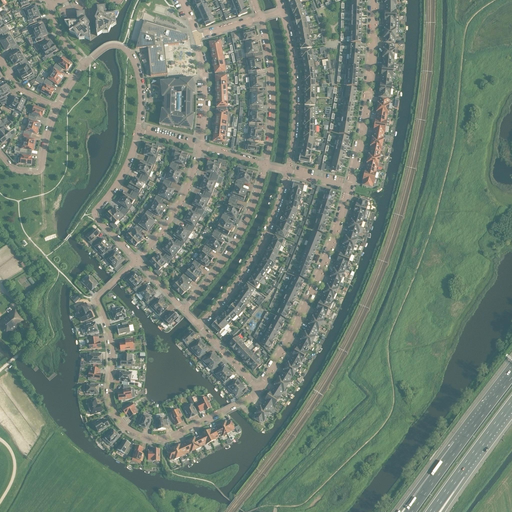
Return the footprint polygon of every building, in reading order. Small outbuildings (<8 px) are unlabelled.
[(198,8),(206,4),(204,0),(196,4),(195,4),(198,9),(198,8)] [(198,8),(200,13),(208,9),(206,4),(198,8)] [(301,4),(291,8),(293,14),(303,10),(301,4)] [(108,32),(111,27),(112,23),(116,24),(116,23),(116,22),(115,13),(119,13),(119,12),(106,13),(105,5),(100,6),(101,10),(98,10),(97,12),(94,19),(97,22),(96,23),(97,36),(106,29),(108,33),(108,32)] [(28,6),(22,9),(26,17),(38,11),(37,7),(36,8),(35,7),(30,9),(28,6)] [(385,9),(385,16),(395,16),(395,10),(395,7),(385,7),(385,9)] [(245,8),(236,12),(238,16),(247,13),(245,8)] [(202,17),(210,13),(208,9),(200,13),(202,17)] [(295,19),(305,16),(303,10),(293,14),(295,19)] [(38,11),(26,17),(29,25),(35,22),(34,19),(39,17),(39,16),(40,16),(38,12),(38,11)] [(77,20),(67,21),(64,21),(64,22),(68,22),(69,32),(69,33),(72,30),(78,39),(79,39),(80,36),(90,40),(90,41),(89,27),(88,27),(89,23),(85,18),(84,16),(82,16),(81,12),(76,12),(77,20)] [(204,21),(212,17),(210,13),(202,17),(204,21)] [(306,23),(306,22),(305,17),(305,16),(295,19),(296,25),(306,23)] [(395,22),(395,16),(385,16),(384,22),(385,22),(385,24),(394,24),(394,22),(395,22)] [(204,21),(203,21),(206,26),(214,22),(212,17),(204,21)] [(182,42),(181,42),(187,41),(187,35),(175,32),(176,29),(144,20),(141,31),(141,33),(140,33),(136,49),(147,48),(150,76),(167,74),(164,46),(179,45),(181,45),(182,42)] [(297,25),(298,31),(309,29),(308,22),(306,22),(306,23),(296,25),(297,25)] [(0,34),(2,33),(4,35),(10,32),(5,24),(3,25),(3,26),(0,27),(0,34)] [(43,25),(42,24),(37,27),(36,24),(29,26),(33,35),(35,34),(45,29),(44,25),(43,25)] [(395,33),(395,27),(394,27),(394,24),(385,24),(385,27),(384,27),(384,33),(395,33)] [(45,29),(35,34),(37,38),(35,39),(36,42),(42,40),(41,37),(47,35),(46,34),(47,33),(45,30),(46,30),(45,29)] [(243,40),(249,39),(254,38),(253,36),(255,36),(253,30),(249,31),(249,30),(245,31),(246,32),(241,33),(243,40)] [(10,32),(4,35),(6,38),(0,41),(1,42),(0,42),(2,46),(14,39),(10,32)] [(395,40),(395,33),(384,33),(384,39),(384,42),(394,42),(394,39),(395,40)] [(14,39),(2,46),(2,47),(3,46),(5,50),(6,49),(6,51),(11,47),(13,50),(19,46),(14,39)] [(243,43),(244,49),(257,46),(257,43),(256,43),(256,41),(250,42),(249,39),(243,40),(243,43)] [(220,46),(223,46),(222,40),(218,41),(218,40),(215,40),(215,41),(209,42),(210,48),(220,46)] [(44,51),(53,45),(51,41),(50,42),(50,41),(45,44),(43,42),(37,45),(37,44),(34,46),(36,50),(39,48),(41,47),(44,51)] [(311,41),(309,41),(299,43),(300,49),(312,47),(311,41)] [(383,53),(394,54),(394,47),(394,44),(384,44),(384,47),(383,47),(383,53)] [(53,45),(44,51),(45,54),(44,55),(46,60),(52,56),(51,54),(57,50),(53,45)] [(8,56),(11,61),(23,54),(19,46),(13,50),(14,52),(8,56)] [(245,53),(246,57),(253,56),(252,53),(258,52),(257,49),(258,49),(257,46),(244,49),(245,53)] [(312,56),(313,56),(312,49),(300,51),(301,57),(312,56)] [(393,60),(394,54),(383,53),(383,59),(383,61),(393,62),(393,60)] [(23,54),(11,61),(12,61),(14,65),(14,64),(15,65),(19,63),(20,66),(27,61),(23,54)] [(246,57),(246,60),(247,66),(260,64),(260,61),(259,61),(259,58),(253,59),(253,56),(246,57)] [(58,60),(55,65),(60,69),(62,67),(66,70),(67,68),(68,69),(72,64),(71,64),(71,63),(69,61),(68,62),(63,58),(60,62),(58,60)] [(20,76),(30,70),(32,68),(27,61),(20,66),(22,68),(18,70),(19,71),(18,72),(20,75),(20,76)] [(382,64),(382,70),(392,71),(393,65),(392,65),(393,62),(383,61),(383,64),(382,64)] [(247,66),(248,74),(255,73),(255,70),(260,70),(260,67),(261,67),(260,64),(247,66)] [(50,73),(61,81),(61,80),(63,77),(63,76),(63,75),(58,72),(60,69),(55,65),(50,73)] [(217,72),(218,76),(225,76),(224,71),(225,71),(224,66),(214,68),(215,73),(217,72)] [(30,70),(20,76),(23,80),(29,77),(31,79),(36,76),(32,68),(30,70)] [(392,77),(392,71),(382,70),(381,76),(382,76),(381,79),(391,80),(391,77),(392,77)] [(45,81),(50,84),(52,81),(57,85),(58,84),(59,84),(61,81),(50,73),(45,81)] [(255,77),(255,73),(248,74),(248,76),(249,83),(251,83),(251,82),(262,82),(262,79),(261,79),(261,76),(255,77)] [(192,129),(193,120),(194,115),(190,114),(190,109),(192,109),(192,100),(192,99),(190,99),(191,94),(194,93),(193,79),(180,80),(180,82),(174,82),(174,81),(161,82),(162,97),(166,96),(166,101),(165,101),(164,110),(162,110),(160,124),(173,126),(173,125),(179,126),(179,127),(192,129)] [(380,87),(391,89),(391,83),(391,82),(391,80),(381,79),(381,81),(380,81),(380,87)] [(50,84),(45,81),(39,91),(47,95),(46,95),(49,97),(49,96),(50,97),(53,91),(54,90),(49,87),(50,84)] [(262,85),(262,82),(251,82),(251,83),(252,88),(249,88),(249,91),(256,91),(256,88),(262,87),(262,85)] [(390,95),(391,89),(380,87),(379,93),(380,94),(379,96),(389,97),(389,95),(390,95)] [(4,96),(10,93),(9,92),(10,91),(8,88),(7,88),(0,92),(0,101),(0,102),(6,99),(4,96)] [(250,93),(250,100),(263,100),(263,97),(262,97),(262,94),(256,94),(256,91),(249,91),(250,93)] [(6,107),(14,111),(19,98),(15,97),(14,97),(11,102),(9,101),(6,107)] [(19,98),(14,111),(22,114),(24,108),(22,107),(25,101),(19,98)] [(377,107),(388,109),(389,103),(388,102),(389,100),(379,98),(379,101),(378,101),(377,107)] [(250,106),(250,108),(256,108),(256,105),(262,105),(262,102),(263,102),(263,100),(250,100),(250,106)] [(30,110),(28,116),(34,118),(36,115),(41,117),(41,115),(42,116),(44,110),(43,110),(43,109),(40,108),(40,109),(35,106),(33,111),(30,110)] [(226,111),(226,107),(219,107),(219,110),(217,110),(216,115),(229,117),(229,111),(226,111)] [(376,113),(377,113),(376,116),(386,117),(386,115),(387,115),(388,109),(377,107),(376,113)] [(256,111),(256,108),(250,108),(249,111),(252,111),(251,116),(251,117),(262,117),(262,114),(262,112),(256,111)] [(26,125),(39,129),(39,128),(40,125),(39,124),(39,123),(34,121),(34,118),(28,116),(26,125)] [(249,116),(248,125),(255,126),(255,123),(261,123),(262,120),(262,117),(251,117),(251,116),(249,116)] [(374,124),(385,126),(386,120),(386,117),(376,116),(376,118),(375,118),(374,124)] [(0,137),(8,131),(8,132),(9,130),(6,126),(7,125),(5,123),(0,126),(0,127),(2,129),(0,130),(0,137)] [(373,130),(374,130),(374,133),(383,135),(384,132),(385,126),(374,124),(373,130)] [(39,129),(26,125),(23,134),(29,135),(30,132),(36,134),(37,133),(39,129)] [(248,125),(247,133),(247,134),(250,134),(261,135),(261,132),(260,132),(261,130),(255,129),(255,126),(248,125)] [(0,140),(2,143),(9,138),(11,140),(16,136),(13,133),(11,135),(8,132),(8,131),(0,137),(0,140)] [(372,135),(371,141),(382,143),(383,137),(383,135),(374,133),(373,135),(372,135)] [(21,143),(35,145),(35,141),(35,140),(29,138),(29,135),(23,134),(21,143)] [(260,138),(261,135),(250,134),(249,139),(247,139),(246,142),(253,143),(253,140),(259,141),(260,138)] [(348,140),(348,138),(336,135),(335,140),(337,141),(348,143),(349,140),(348,140)] [(312,145),(314,146),(315,138),(314,138),(304,137),(304,138),(302,143),(312,145)] [(370,147),(371,148),(370,150),(380,152),(380,149),(381,150),(382,143),(371,141),(370,147)] [(246,142),(245,150),(250,150),(250,152),(253,152),(253,151),(258,152),(259,146),(257,146),(258,144),(253,143),(246,142)] [(15,151),(26,153),(27,149),(33,151),(33,149),(34,150),(34,146),(35,146),(35,145),(21,143),(20,148),(16,147),(15,151)] [(154,145),(150,144),(150,145),(146,143),(144,149),(145,149),(157,152),(158,147),(162,148),(163,145),(156,143),(156,146),(154,146),(154,145)] [(174,157),(186,160),(188,155),(183,154),(183,153),(180,152),(180,153),(178,152),(179,149),(173,147),(172,151),(175,152),(174,157)] [(155,162),(157,159),(158,153),(157,152),(145,149),(144,153),(145,153),(144,155),(150,157),(149,160),(155,162)] [(368,158),(378,161),(380,155),(379,155),(380,152),(370,150),(370,153),(369,152),(368,158)] [(26,153),(15,151),(15,152),(16,152),(15,155),(19,155),(18,163),(27,164),(26,165),(30,165),(30,164),(31,164),(32,158),(31,158),(31,157),(26,156),(26,153)] [(309,163),(310,157),(311,157),(310,157),(300,155),(299,161),(300,161),(300,162),(304,163),(304,162),(309,163)] [(330,160),(343,163),(344,160),(343,160),(344,158),(334,156),(334,155),(332,155),(330,160)] [(171,162),(170,165),(176,167),(177,164),(183,166),(184,165),(185,165),(186,161),(186,160),(174,157),(173,162),(171,162)] [(367,165),(366,167),(376,169),(377,167),(378,161),(368,158),(366,164),(367,165)] [(151,171),(154,166),(155,162),(149,160),(148,163),(141,160),(138,166),(139,166),(151,171)] [(212,161),(208,160),(206,166),(219,169),(220,164),(224,165),(225,161),(218,160),(218,163),(216,162),(212,161)] [(169,168),(167,173),(180,178),(181,175),(180,174),(181,173),(175,170),(176,167),(170,165),(169,168)] [(243,170),(244,167),(238,165),(237,168),(239,169),(238,174),(251,178),(253,172),(249,171),(245,170),(243,170)] [(341,173),(342,168),(332,165),(332,166),(330,173),(335,174),(336,172),(341,173)] [(147,180),(149,177),(151,171),(139,166),(137,170),(138,170),(137,172),(143,174),(142,177),(147,180)] [(219,169),(206,166),(205,171),(206,171),(206,172),(212,174),(211,177),(217,179),(219,175),(217,174),(218,169),(219,169)] [(365,169),(364,175),(374,178),(376,172),(375,172),(376,169),(366,167),(366,170),(365,169)] [(165,179),(163,181),(169,184),(171,181),(177,183),(177,182),(178,182),(180,178),(167,173),(165,179)] [(251,178),(238,174),(236,180),(235,183),(241,185),(242,182),(249,183),(249,182),(250,182),(251,178)] [(363,181),(362,184),(372,187),(372,184),(373,184),(374,178),(364,175),(362,181),(363,181)] [(141,188),(144,183),(145,184),(147,180),(142,177),(140,181),(134,177),(133,179),(131,182),(138,186),(141,188)] [(202,179),(201,183),(214,188),(213,187),(214,182),(216,183),(217,179),(211,177),(210,180),(204,178),(203,180),(202,179)] [(164,185),(161,190),(172,196),(174,192),(173,192),(174,190),(168,187),(169,184),(163,181),(162,184),(164,185)] [(128,187),(134,191),(132,194),(138,197),(140,194),(143,189),(141,188),(138,186),(131,182),(128,187)] [(303,192),(304,185),(299,184),(299,183),(295,182),(295,183),(294,183),(292,189),(302,191),(303,192)] [(200,189),(206,191),(205,194),(211,197),(212,193),(214,188),(201,183),(200,186),(201,187),(200,189)] [(245,196),(246,196),(245,196),(247,192),(246,192),(246,190),(240,188),(241,185),(235,183),(234,186),(236,187),(234,192),(232,191),(245,196)] [(324,195),(333,198),(335,193),(330,192),(331,190),(326,188),(324,195)] [(291,195),(301,197),(302,191),(292,189),(291,195)] [(157,194),(155,197),(161,200),(163,197),(168,200),(169,198),(170,199),(172,196),(161,190),(159,195),(157,194)] [(232,191),(229,199),(235,202),(236,199),(243,201),(245,196),(232,191)] [(130,197),(124,192),(121,197),(131,205),(131,204),(134,200),(136,201),(138,197),(132,194),(130,197)] [(196,196),(194,199),(207,205),(209,200),(211,197),(205,194),(203,197),(197,194),(197,196),(196,196)] [(289,200),(299,203),(301,197),(291,195),(289,200)] [(332,203),(333,201),(333,200),(333,198),(324,195),(322,200),(332,203)] [(129,210),(132,205),(131,204),(131,205),(121,197),(119,201),(118,203),(124,207),(122,209),(127,214),(130,210),(129,210)] [(151,204),(163,212),(165,209),(164,208),(165,206),(159,203),(161,200),(155,197),(154,200),(151,204)] [(198,208),(197,211),(202,214),(204,210),(203,209),(205,205),(207,205),(194,199),(192,203),(193,203),(192,205),(198,208)] [(226,208),(238,213),(241,208),(234,205),(235,202),(229,199),(228,203),(229,203),(227,208),(226,208)] [(357,201),(355,207),(366,210),(367,204),(368,201),(358,199),(357,201)] [(299,203),(289,200),(288,206),(297,210),(299,203)] [(332,203),(322,200),(321,205),(330,208),(331,206),(332,206),(332,203)] [(163,212),(151,204),(148,209),(146,212),(151,215),(153,213),(159,216),(160,215),(161,215),(163,212)] [(329,213),(330,208),(321,205),(318,204),(317,209),(329,213)] [(285,212),(295,215),(297,210),(288,206),(285,212)] [(354,213),(353,216),(362,218),(363,216),(364,216),(366,210),(355,207),(353,213),(354,213)] [(115,208),(113,209),(110,211),(118,220),(118,221),(119,221),(124,217),(127,214),(122,209),(119,213),(115,208)] [(223,213),(222,216),(228,219),(229,216),(235,218),(236,217),(238,214),(238,213),(226,208),(223,213)] [(329,213),(317,209),(315,214),(317,215),(327,218),(329,213)] [(188,212),(186,215),(198,222),(201,217),(202,214),(197,211),(195,214),(190,210),(189,212),(188,212)] [(105,215),(108,218),(108,219),(111,221),(112,222),(110,224),(114,229),(117,227),(114,224),(118,221),(118,220),(110,211),(105,215)] [(152,227),(154,224),(155,222),(150,218),(151,215),(146,212),(144,214),(141,219),(152,227)] [(286,212),(283,217),(292,221),(293,221),(295,215),(285,212),(286,212)] [(195,227),(198,222),(186,215),(184,218),(185,219),(184,221),(189,224),(188,227),(193,230),(195,227)] [(218,224),(230,230),(232,227),(231,226),(232,225),(226,222),(228,219),(222,216),(220,219),(218,224)] [(350,224),(360,227),(362,221),(362,218),(353,216),(352,218),(350,224)] [(280,223),(281,223),(282,223),(290,227),(291,228),(294,222),(293,221),(292,221),(283,217),(280,223)] [(136,226),(140,230),(143,227),(148,231),(149,230),(150,230),(152,227),(141,219),(137,224),(136,226)] [(314,224),(325,228),(326,225),(325,225),(326,223),(316,220),(314,224)] [(287,232),(290,227),(282,223),(281,223),(278,228),(287,232)] [(215,229),(213,232),(219,235),(221,232),(227,236),(230,230),(218,224),(219,225),(216,229),(215,229)] [(313,230),(323,233),(323,230),(324,230),(325,228),(314,224),(313,230)] [(357,235),(358,233),(360,227),(350,224),(348,230),(349,230),(348,232),(357,235)] [(130,232),(139,242),(143,239),(142,238),(143,237),(138,233),(140,230),(136,226),(134,228),(130,232)] [(178,227),(176,230),(188,238),(191,233),(193,230),(188,227),(186,230),(180,226),(179,228),(178,227)] [(275,234),(286,239),(289,233),(287,232),(278,228),(275,234)] [(92,245),(96,241),(94,239),(99,234),(98,233),(99,233),(96,229),(95,230),(94,229),(89,234),(89,233),(86,236),(87,236),(85,238),(92,245)] [(174,236),(179,239),(177,242),(182,246),(185,243),(188,238),(176,230),(174,233),(175,234),(174,236)] [(132,243),(135,246),(139,242),(130,232),(129,232),(130,233),(126,237),(124,234),(121,237),(126,241),(128,239),(129,240),(129,241),(132,243)] [(224,242),(217,238),(219,235),(213,232),(212,235),(213,235),(210,240),(221,247),(220,247),(221,247),(224,242)] [(312,232),(310,236),(320,240),(322,235),(312,232)] [(346,234),(344,240),(355,244),(357,238),(356,238),(357,235),(348,232),(347,235),(346,234)] [(274,235),(272,241),(281,245),(281,246),(283,246),(286,241),(274,235)] [(308,241),(318,245),(320,240),(310,236),(308,241)] [(98,252),(108,242),(105,240),(104,240),(103,239),(98,243),(96,241),(92,245),(98,252)] [(206,244),(204,247),(209,250),(211,248),(217,251),(218,250),(220,247),(221,247),(210,240),(207,245),(206,244)] [(342,249),(351,252),(352,249),(353,250),(355,244),(344,240),(342,246),(343,246),(342,249)] [(168,242),(166,244),(177,253),(180,249),(182,246),(177,242),(175,245),(170,241),(169,242),(168,242)] [(272,241),(270,246),(270,247),(279,251),(281,246),(281,245),(272,241)] [(306,246),(316,250),(318,245),(308,241),(306,246)] [(104,258),(109,254),(106,252),(111,247),(110,246),(110,245),(108,242),(98,252),(104,258)] [(163,247),(164,248),(163,250),(168,254),(166,256),(171,261),(173,258),(177,253),(166,244),(163,247)] [(270,246),(269,246),(267,252),(276,256),(279,251),(270,247),(270,246)] [(304,251),(314,255),(316,250),(306,246),(304,251)] [(210,262),(214,258),(208,253),(209,250),(204,247),(202,249),(199,254),(210,262)] [(351,255),(350,254),(351,252),(342,249),(341,251),(338,257),(349,260),(351,255)] [(303,256),(312,259),(314,255),(304,251),(303,256)] [(110,265),(120,255),(118,253),(117,253),(115,252),(111,256),(109,254),(104,258),(110,265)] [(267,252),(265,257),(265,258),(273,263),(276,256),(267,252)] [(154,257),(154,258),(164,268),(163,267),(166,263),(168,264),(171,261),(166,256),(163,259),(159,254),(158,255),(157,254),(154,258),(154,257)] [(195,259),(194,261),(199,265),(201,263),(206,266),(207,265),(208,266),(210,262),(210,263),(210,262),(199,254),(195,259)] [(120,255),(110,265),(117,272),(122,268),(119,265),(123,260),(122,259),(123,258),(120,255)] [(301,260),(310,264),(312,259),(303,256),(301,260)] [(265,257),(264,257),(261,263),(262,263),(270,268),(273,263),(265,258),(265,257)] [(345,268),(346,266),(349,260),(338,257),(336,262),(337,262),(336,265),(345,268)] [(152,265),(155,268),(156,269),(154,271),(159,276),(161,273),(160,272),(164,268),(154,258),(150,262),(153,265),(152,265)] [(299,265),(308,269),(310,264),(301,260),(299,265)] [(197,268),(199,265),(194,261),(192,264),(188,268),(199,277),(201,274),(200,273),(202,272),(197,268)] [(258,268),(266,273),(270,268),(262,263),(258,268)] [(308,269),(299,265),(297,270),(307,273),(308,269)] [(332,273),(342,277),(344,271),(345,268),(336,265),(335,267),(334,267),(332,273)] [(182,275),(187,279),(189,277),(195,282),(199,277),(188,268),(184,273),(182,275)] [(255,273),(263,278),(266,273),(258,268),(255,273)] [(295,275),(305,278),(307,273),(297,270),(295,275)] [(123,279),(126,282),(127,281),(131,285),(140,276),(137,273),(137,274),(135,273),(131,277),(128,274),(123,279)] [(255,273),(252,277),(251,278),(260,283),(263,278),(255,273)] [(338,285),(339,282),(340,283),(342,277),(332,273),(330,278),(330,279),(329,281),(338,285)] [(177,282),(186,291),(189,288),(188,288),(189,287),(185,282),(187,279),(182,275),(180,277),(181,279),(177,282)] [(90,276),(83,283),(90,291),(98,284),(90,276)] [(130,286),(136,292),(141,288),(139,286),(143,281),(142,280),(143,279),(140,276),(131,285),(130,286)] [(292,282),(302,286),(303,284),(302,283),(303,281),(292,276),(290,280),(292,282)] [(256,288),(260,283),(251,278),(252,277),(251,277),(247,282),(256,288)] [(292,282),(290,280),(287,285),(299,291),(300,289),(302,286),(292,282)] [(325,289),(335,293),(338,287),(337,287),(338,285),(329,281),(328,283),(325,289)] [(179,292),(182,295),(186,291),(177,282),(173,286),(171,283),(168,286),(172,290),(175,288),(176,289),(176,290),(178,292),(179,292)] [(243,289),(243,290),(243,289),(251,295),(255,290),(246,284),(243,289)] [(287,285),(285,290),(287,291),(297,295),(299,293),(298,293),(299,291),(287,285)] [(141,288),(136,292),(138,295),(140,294),(143,298),(152,289),(150,286),(149,287),(148,286),(143,290),(141,288)] [(142,299),(148,305),(153,301),(151,299),(156,294),(154,293),(155,292),(152,289),(143,298),(142,299)] [(243,290),(240,294),(248,300),(251,295),(243,289),(243,290)] [(335,293),(325,289),(323,294),(323,295),(322,297),(331,301),(332,298),(333,299),(335,293)] [(287,291),(285,295),(295,300),(295,298),(296,298),(297,296),(297,295),(287,291)] [(75,303),(78,300),(80,297),(77,294),(74,296),(73,298),(72,297),(71,296),(70,297),(71,299),(75,303)] [(246,306),(249,301),(248,300),(240,294),(236,299),(244,305),(246,306)] [(281,299),(283,300),(293,305),(294,302),(295,300),(285,295),(283,294),(281,299)] [(328,309),(331,304),(330,303),(331,301),(322,297),(321,299),(318,305),(328,309)] [(153,301),(148,305),(155,312),(165,302),(162,299),(161,300),(160,299),(155,303),(153,301)] [(236,299),(233,304),(241,311),(244,305),(236,299)] [(283,300),(281,304),(281,305),(290,309),(291,307),(292,307),(293,305),(283,300)] [(161,318),(165,314),(163,312),(168,307),(167,306),(167,305),(165,302),(155,312),(161,318)] [(80,316),(83,322),(93,317),(90,311),(89,312),(85,303),(76,307),(79,312),(81,316),(80,316)] [(281,304),(279,303),(276,308),(279,309),(289,314),(290,311),(289,311),(290,309),(281,305),(281,304)] [(237,315),(240,311),(241,311),(233,304),(228,309),(229,309),(237,315)] [(316,310),(315,313),(324,317),(325,315),(328,309),(318,305),(316,310)] [(125,317),(122,308),(112,311),(115,321),(125,317)] [(232,320),(237,315),(229,309),(225,313),(232,320)] [(276,314),(286,318),(287,316),(289,314),(279,309),(276,314)] [(20,323),(23,320),(15,310),(5,318),(0,321),(0,327),(6,335),(21,323),(20,323)] [(161,318),(168,326),(177,317),(176,316),(177,315),(174,312),(173,313),(172,312),(167,316),(165,314),(161,318)] [(220,317),(228,324),(232,320),(225,313),(224,312),(220,317)] [(311,320),(320,325),(323,320),(323,319),(324,317),(315,313),(314,315),(313,315),(311,320)] [(275,316),(273,321),(282,326),(284,323),(283,323),(284,321),(275,316)] [(223,329),(223,328),(228,324),(220,317),(216,321),(223,329)] [(307,328),(316,333),(317,330),(318,331),(320,325),(311,320),(308,326),(307,328)] [(211,326),(213,327),(212,327),(215,330),(215,329),(220,335),(225,330),(223,328),(223,329),(216,321),(211,326)] [(268,324),(279,330),(281,328),(282,326),(273,321),(271,325),(268,324)] [(85,327),(81,329),(83,335),(87,334),(87,335),(97,332),(95,322),(84,325),(85,327)] [(130,332),(128,324),(128,325),(128,322),(121,323),(122,326),(117,327),(119,335),(119,334),(126,333),(126,334),(129,333),(129,332),(130,332)] [(268,324),(266,328),(277,334),(279,330),(268,324)] [(263,333),(275,339),(276,337),(277,335),(277,334),(266,328),(263,333)] [(306,330),(303,336),(312,341),(315,335),(316,333),(307,328),(306,331),(306,330)] [(183,338),(182,339),(187,344),(186,345),(188,347),(193,343),(191,341),(195,336),(194,335),(195,335),(192,331),(191,332),(190,331),(186,336),(185,335),(183,337),(183,338)] [(261,337),(273,344),(274,341),(275,339),(263,333),(261,337)] [(90,336),(86,337),(86,339),(89,339),(89,343),(87,343),(86,344),(87,348),(88,349),(89,349),(90,350),(100,348),(100,342),(98,342),(98,337),(97,334),(90,336)] [(300,341),(299,344),(308,348),(309,346),(310,346),(312,341),(303,336),(300,341)] [(232,348),(240,341),(236,337),(229,344),(230,346),(232,348)] [(258,342),(270,348),(271,346),(273,344),(261,337),(258,342)] [(125,339),(125,342),(120,343),(121,350),(133,349),(132,339),(125,339)] [(195,345),(193,343),(188,347),(194,354),(204,344),(202,341),(201,342),(200,341),(195,345)] [(240,341),(232,348),(234,350),(236,352),(243,344),(240,341)] [(194,354),(200,360),(205,356),(203,354),(208,349),(206,348),(207,347),(204,344),(194,354)] [(247,348),(243,344),(236,352),(237,353),(237,354),(239,355),(247,348)] [(298,346),(297,346),(294,351),(304,356),(307,351),(306,351),(308,348),(299,344),(298,346)] [(243,359),(250,352),(247,348),(239,355),(243,359)] [(299,364),(300,361),(301,362),(304,356),(294,351),(291,356),(292,357),(291,359),(299,364)] [(254,356),(254,355),(250,352),(243,359),(244,361),(246,363),(254,356)] [(90,354),(90,357),(90,364),(93,364),(98,363),(101,363),(101,353),(90,354)] [(200,360),(206,367),(217,357),(214,354),(213,355),(212,354),(207,358),(205,356),(200,360)] [(248,365),(250,366),(257,359),(258,360),(259,358),(255,354),(254,355),(254,356),(246,363),(248,365)] [(132,360),(131,360),(131,355),(122,355),(122,359),(121,359),(121,366),(132,366),(132,360)] [(206,367),(213,373),(217,369),(215,366),(220,362),(218,361),(219,360),(217,357),(206,367)] [(250,366),(254,370),(257,367),(258,369),(262,365),(258,360),(257,359),(250,366)] [(295,372),(298,366),(299,364),(291,359),(289,361),(286,366),(295,372)] [(290,379),(292,377),(295,372),(286,366),(283,371),(283,372),(282,374),(290,379)] [(217,369),(213,373),(219,380),(220,379),(229,370),(226,367),(226,368),(224,367),(219,371),(217,369)] [(88,380),(96,381),(96,379),(99,380),(100,374),(99,373),(100,369),(91,368),(90,372),(89,372),(88,378),(88,380)] [(232,373),(229,370),(220,379),(224,383),(223,384),(225,386),(230,382),(228,380),(232,375),(231,374),(232,373)] [(120,371),(119,381),(122,381),(122,384),(130,385),(130,382),(131,372),(120,371)] [(286,387),(289,382),(289,381),(290,379),(282,374),(280,376),(277,381),(286,387)] [(231,393),(232,392),(241,383),(239,380),(238,381),(236,380),(232,384),(230,382),(225,386),(231,393)] [(281,394),(282,392),(283,392),(286,387),(277,381),(273,386),(274,387),(273,389),(281,394)] [(241,383),(232,392),(236,396),(235,397),(237,399),(244,393),(243,393),(242,395),(240,392),(245,388),(243,387),(244,386),(241,383)] [(84,386),(84,392),(87,392),(87,394),(98,394),(98,384),(87,384),(87,386),(84,386)] [(123,392),(118,393),(119,400),(131,398),(130,388),(123,389),(123,392)] [(267,396),(276,402),(280,397),(279,396),(281,394),(273,389),(271,391),(267,396)] [(263,403),(271,409),(273,406),(273,407),(276,402),(267,396),(264,401),(263,403)] [(206,398),(200,401),(196,403),(200,411),(204,409),(205,410),(211,407),(206,398)] [(95,399),(86,401),(91,415),(102,411),(99,404),(97,405),(96,403),(95,399)] [(122,409),(126,414),(127,413),(129,417),(137,412),(134,409),(135,408),(131,403),(122,409)] [(267,416),(270,411),(271,409),(263,403),(262,405),(261,405),(258,410),(267,416)] [(192,404),(183,409),(188,419),(197,414),(192,404)] [(175,425),(181,422),(179,417),(182,416),(179,409),(169,414),(175,425)] [(253,418),(261,423),(263,421),(267,416),(258,410),(254,415),(255,415),(253,418)] [(142,415),(138,425),(147,429),(151,418),(150,418),(151,416),(144,413),(143,415),(142,415)] [(156,420),(154,420),(155,429),(157,428),(157,429),(157,430),(165,429),(165,428),(165,425),(165,424),(168,423),(171,423),(168,417),(167,417),(164,417),(157,418),(156,418),(157,418),(157,419),(156,419),(156,420)] [(93,423),(99,432),(109,425),(105,419),(101,422),(99,420),(93,423)] [(232,430),(234,429),(230,420),(227,421),(221,424),(227,433),(232,430)] [(216,427),(214,428),(219,437),(221,436),(227,433),(221,424),(216,427)] [(211,429),(206,432),(211,442),(216,439),(216,438),(219,437),(214,428),(212,430),(211,429)] [(109,442),(108,444),(110,446),(112,444),(119,436),(112,429),(109,433),(107,435),(104,437),(109,442)] [(203,445),(205,444),(211,442),(206,432),(201,435),(198,436),(203,445)] [(196,437),(190,440),(195,449),(201,447),(200,446),(203,445),(198,436),(196,437)] [(124,440),(120,446),(119,446),(118,448),(118,449),(117,450),(124,454),(124,453),(127,455),(130,449),(127,448),(130,444),(124,439),(123,440),(124,440)] [(185,443),(183,444),(187,453),(189,452),(190,452),(195,449),(190,440),(185,442),(185,443)] [(180,444),(175,447),(179,457),(185,454),(184,454),(187,453),(183,444),(180,445),(180,444)] [(132,450),(129,457),(132,458),(141,460),(142,461),(144,454),(141,453),(143,448),(136,446),(134,451),(132,450)] [(171,460),(173,459),(179,457),(175,447),(169,449),(169,450),(167,451),(171,460)] [(153,460),(159,461),(159,450),(153,450),(153,451),(148,451),(148,460),(153,460)]
